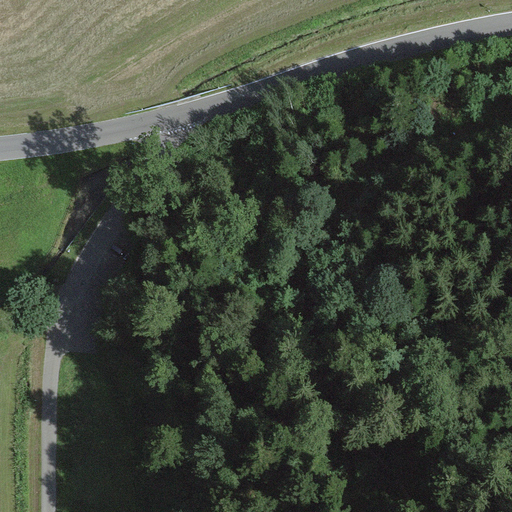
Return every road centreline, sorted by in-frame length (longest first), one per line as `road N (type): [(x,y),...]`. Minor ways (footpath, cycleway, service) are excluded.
road 1 (tertiary): [(511,22),(402,43),(186,113),(0,148)]
road 2 (track): [(49,511),(52,358),(65,307),(186,113)]
road 3 (track): [(511,113),(426,150),(380,181),(343,219),(309,293)]
road 4 (track): [(309,293),(324,342),(354,358),(511,360)]
